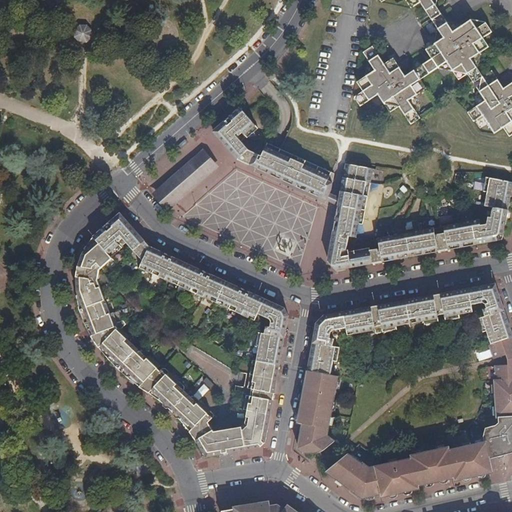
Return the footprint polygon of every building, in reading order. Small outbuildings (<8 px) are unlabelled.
[(405,0),(411,8),(420,2),(430,17),(439,11),(432,0),(405,0)] [(439,11),(430,17),(444,38),(426,50),(432,59),(418,68),(421,75),(422,78),(447,62),(459,80),(468,74),(473,82),(482,77),(471,59),(488,47),(482,38),(491,32),(484,22),(472,20),(453,33),(439,11)] [(79,26),(74,31),(74,38),(79,44),(87,44),(92,39),(92,31),(87,26),(79,26)] [(408,101),(418,94),(411,79),(409,74),(405,77),(393,59),(384,65),(372,47),(362,53),(375,72),(357,84),(362,92),(354,98),(360,107),(377,95),(389,113),(399,107),(410,125),(419,118),(408,101)] [(420,80),(422,78),(421,75),(418,68),(409,74),(411,79),(418,94),(426,89),(420,80)] [(482,77),(473,82),(485,101),(467,113),(473,123),(483,117),(494,134),(503,129),(509,137),(511,134),(511,83),(503,89),(491,71),(482,77)] [(331,190),(334,174),(263,142),(252,152),(248,151),(241,142),(246,137),(247,138),(258,128),(240,108),(226,121),(213,132),(237,160),(244,163),(315,195),(327,200),(331,190)] [(168,209),(215,167),(203,153),(155,194),(168,209)] [(346,164),(343,177),(338,205),(331,246),(328,261),(337,270),(377,263),(399,259),(442,251),(503,239),(507,214),(511,188),(511,182),(486,177),(484,192),(487,192),(485,206),(493,208),(491,217),(488,217),(487,224),(481,225),(480,220),(378,239),(380,248),(370,250),(370,248),(348,252),(348,250),(346,250),(349,236),(356,237),(358,224),(361,224),(373,168),(346,164)] [(337,175),(334,174),(331,190),(327,200),(331,202),(338,205),(343,177),(337,175)] [(257,361),(279,366),(285,336),(289,316),(284,308),(149,247),(146,244),(119,214),(106,226),(93,237),(88,245),(93,239),(111,259),(112,259),(111,257),(122,248),(120,247),(126,242),(133,251),(130,258),(140,269),(259,323),(255,346),(259,347),(257,360),(253,360),(252,361),(257,361)] [(84,252),(78,265),(82,268),(94,269),(99,270),(111,259),(93,239),(88,245),(89,248),(84,252)] [(298,269),(303,252),(293,249),(291,257),(285,255),(282,264),(298,269)] [(97,281),(99,270),(94,269),(82,268),(78,265),(78,273),(76,282),(79,281),(80,279),(97,281)] [(110,313),(97,281),(80,279),(79,281),(76,282),(76,291),(78,299),(75,300),(86,327),(88,332),(90,335),(99,348),(113,364),(122,373),(140,387),(158,368),(160,366),(149,356),(147,358),(127,339),(129,337),(121,330),(125,325),(122,321),(117,323),(113,313),(110,313)] [(491,344),(511,336),(511,331),(496,284),(438,295),(373,307),(324,316),(317,323),(313,340),(308,371),(310,371),(331,375),(333,362),(337,363),(340,348),(335,347),(337,337),(361,333),(362,336),(397,330),(396,326),(423,321),(424,325),(460,318),(459,314),(473,312),(471,305),(481,303),(485,316),(478,318),(483,332),(487,331),(491,344)] [(490,344),(490,346),(495,359),(506,355),(508,354),(511,353),(511,336),(491,344),(490,344)] [(482,361),(493,358),(491,350),(480,353),(482,361)] [(273,399),(279,366),(257,361),(252,361),(248,388),(252,389),(251,396),(247,395),(244,409),(248,411),(245,424),(241,427),(227,429),(231,453),(259,448),(265,441),(273,399)] [(497,420),(511,418),(511,364),(508,365),(496,365),(497,381),(495,381),(497,420)] [(158,368),(140,387),(144,390),(148,392),(160,380),(155,376),(160,371),(158,368)] [(184,424),(190,431),(202,419),(206,426),(209,425),(208,423),(213,417),(213,415),(195,396),(192,397),(190,398),(184,391),(184,386),(166,368),(163,368),(160,371),(155,376),(160,380),(148,392),(158,399),(175,415),(184,424)] [(299,423),(300,423),(303,424),(301,436),(298,449),(307,454),(317,453),(324,450),(335,442),(327,436),(338,377),(331,375),(310,371),(308,371),(305,388),(299,423)] [(511,418),(497,420),(501,424),(496,427),(489,431),(485,437),(486,443),(450,451),(449,448),(412,456),(413,460),(371,469),(364,464),(362,465),(348,454),(326,472),(364,498),(381,495),(382,496),(382,497),(419,489),(419,488),(419,486),(455,478),(456,480),(456,481),(493,473),(493,471),(490,458),(511,452),(511,418)] [(193,435),(196,440),(212,431),(209,425),(206,426),(202,419),(190,431),(193,435)] [(217,455),(231,453),(227,429),(214,432),(217,455)] [(206,457),(217,455),(214,432),(213,430),(212,431),(196,440),(206,457)] [(271,506),(270,501),(235,507),(235,509),(225,511),(299,511),(289,505),(285,509),(279,505),(271,506)]
